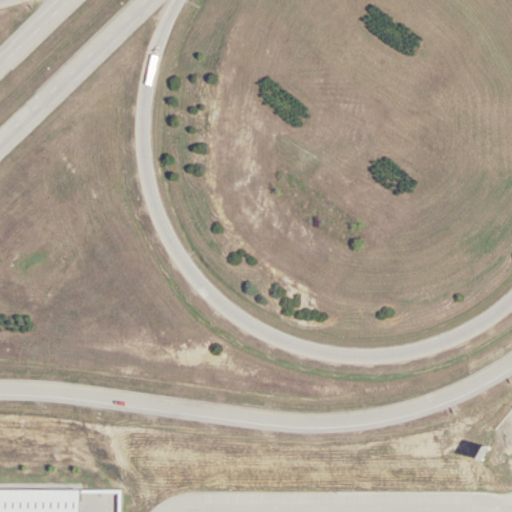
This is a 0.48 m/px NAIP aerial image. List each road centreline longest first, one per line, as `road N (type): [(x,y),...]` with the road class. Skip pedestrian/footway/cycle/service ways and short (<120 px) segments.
road 1 (motorway): [(511,300),(444,344),(363,360),(277,346),(198,295),(168,260),(136,174),(139,84),(167,0)]
road 2 (motorway): [(0,392),(303,427),(408,413),(511,363)]
road 3 (residential): [(510,510),(470,500),(169,505),(159,511)]
road 4 (motorway): [(0,137),(144,0)]
